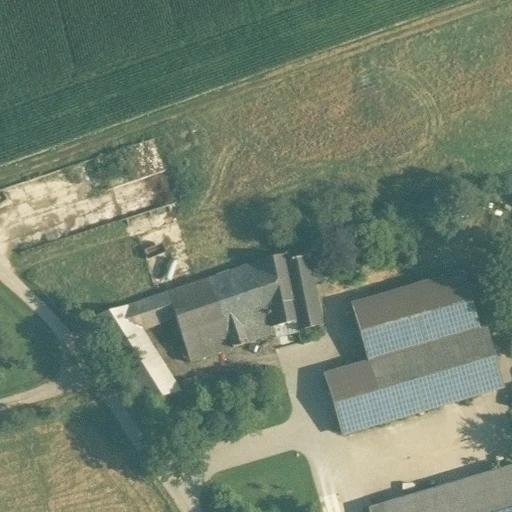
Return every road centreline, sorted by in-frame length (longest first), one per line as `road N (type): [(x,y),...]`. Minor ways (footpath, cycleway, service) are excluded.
road 1 (track): [(0,278),(97,380),(191,511)]
road 2 (track): [(163,472),(298,425),(314,367)]
